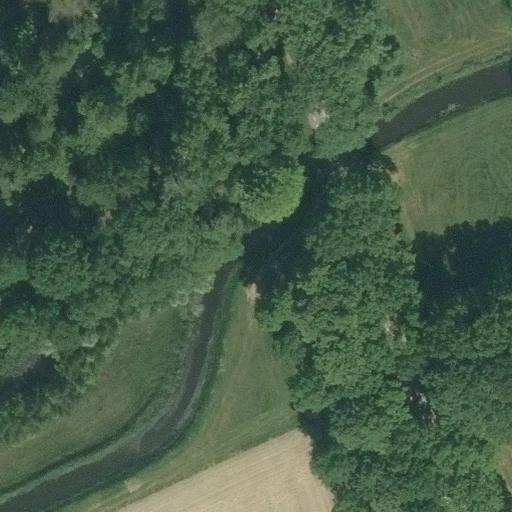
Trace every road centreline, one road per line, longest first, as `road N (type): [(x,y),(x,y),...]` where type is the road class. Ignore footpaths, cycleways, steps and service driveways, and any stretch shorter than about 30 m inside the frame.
road 1 (tertiary): [(454,511),(278,0)]
road 2 (track): [(508,108),(341,183),(251,280)]
road 3 (track): [(453,64),(324,135)]
